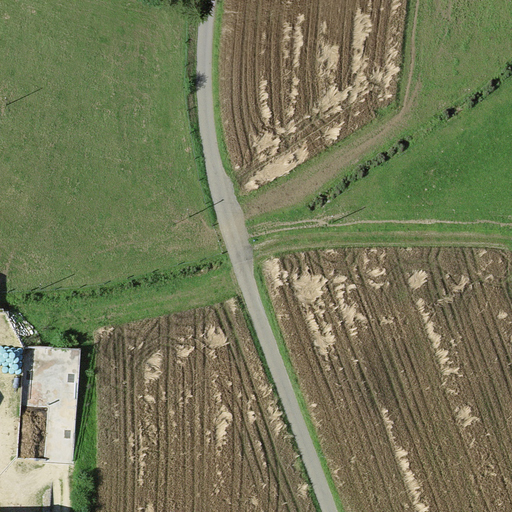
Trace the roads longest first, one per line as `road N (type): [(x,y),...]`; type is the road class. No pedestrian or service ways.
road 1 (unclassified): [(331,511),(246,277),(212,146),(205,83),(211,0)]
road 2 (track): [(241,259),(343,242),(511,246)]
